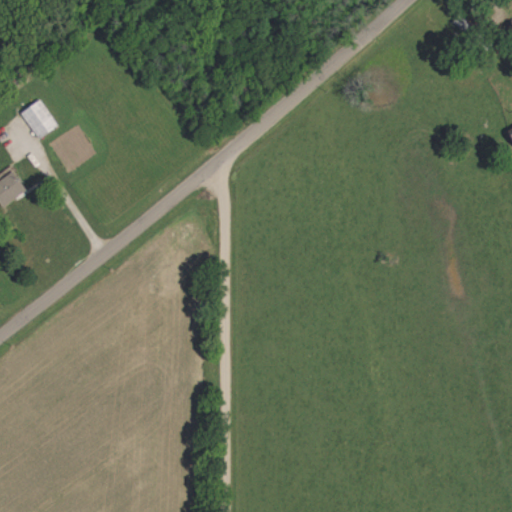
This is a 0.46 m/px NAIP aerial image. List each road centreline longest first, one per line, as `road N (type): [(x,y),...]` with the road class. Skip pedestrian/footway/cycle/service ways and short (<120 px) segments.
road 1 (tertiary): [(0,317),(171,186),(216,175),(238,102),(359,0)]
road 2 (residential): [(217,511),(216,175)]
